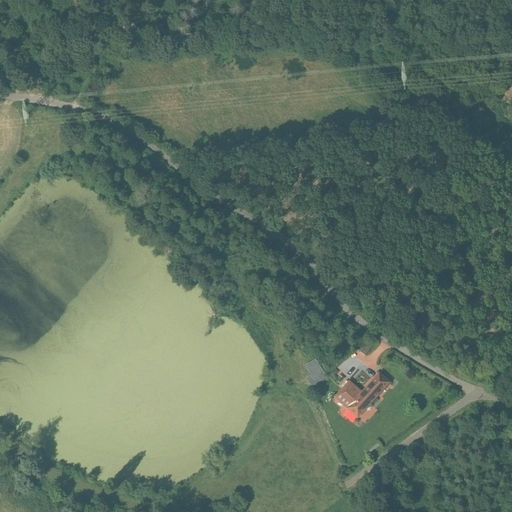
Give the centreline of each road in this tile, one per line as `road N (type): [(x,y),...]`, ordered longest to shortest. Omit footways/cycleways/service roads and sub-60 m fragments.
road 1 (unclassified): [(74,109),(132,134),(275,232),(370,329),(478,394)]
road 2 (unclassified): [(478,394),(342,488)]
